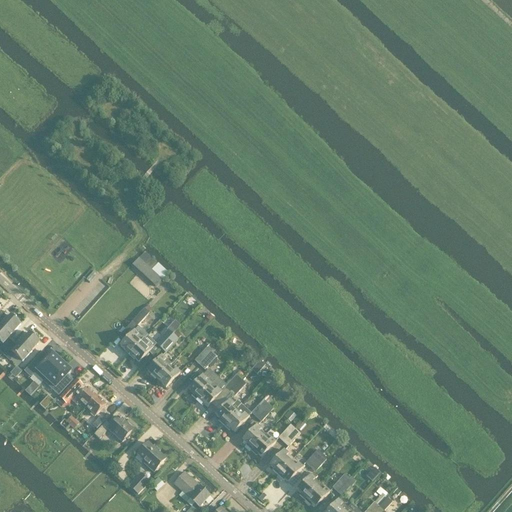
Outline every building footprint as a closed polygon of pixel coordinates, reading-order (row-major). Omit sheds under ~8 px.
[(139,259),(132,267),(155,287),(156,288),(163,280),(162,279),(153,271),(158,264),(145,252),(139,259)] [(144,310),(132,323),(137,327),(137,328),(149,314),(144,310)] [(11,316),(0,327),(0,352),(1,353),(2,354),(12,344),(14,341),(10,337),(21,325),(11,316)] [(120,347),(129,355),(147,336),(137,328),(120,347)] [(155,344),(160,349),(172,335),(168,331),(155,344)] [(12,344),(2,354),(10,362),(15,356),(22,362),(40,343),(30,334),(19,346),(14,341),(12,344)] [(172,335),(160,349),(165,353),(166,354),(178,341),(178,340),(177,340),(173,336),(172,335)] [(147,336),(129,355),(138,364),(148,353),(153,357),(160,349),(155,344),(147,336)] [(194,362),(199,366),(211,353),(206,349),(194,362)] [(211,353),(199,366),(204,370),(216,357),(211,353)] [(43,354),(25,373),(31,378),(34,374),(44,383),(61,363),(52,354),(48,359),(43,354)] [(147,371),(156,380),(171,364),(166,359),(165,360),(161,356),(147,371)] [(61,363),(44,383),(58,396),(72,381),(67,376),(71,372),(61,363)] [(171,364),(156,380),(165,388),(179,373),(175,369),(174,370),(170,366),(171,365),(171,364)] [(191,396),(196,400),(217,378),(209,370),(203,377),(202,376),(188,392),(191,395),(191,396)] [(217,378),(196,400),(202,406),(203,404),(207,408),(221,393),(224,389),(229,393),(241,380),(236,376),(227,386),(217,378)] [(241,380),(229,393),(233,397),(245,384),(241,380)] [(65,395),(61,399),(66,404),(75,394),(83,385),(78,381),(70,390),(65,395)] [(81,402),(86,407),(96,395),(88,388),(76,400),(79,403),(81,402)] [(96,395),(86,407),(92,413),(91,414),(94,417),(106,405),(96,395)] [(229,400),(215,416),(219,420),(218,421),(223,426),(238,410),(239,411),(243,406),(237,401),(236,402),(232,399),(230,401),(229,400)] [(264,401),(251,414),(255,418),(268,404),(264,401)] [(268,404),(255,418),(260,422),(261,423),(273,410),(272,409),(268,404)] [(238,410),(223,426),(228,430),(229,429),(234,433),(248,418),(249,418),(252,415),(243,406),(239,411),(238,410)] [(79,424),(71,417),(66,423),(74,430),(79,424)] [(111,425),(107,421),(94,434),(99,439),(108,430),(122,443),(134,430),(119,417),(111,425)] [(278,438),(282,443),(294,429),(290,425),(278,438)] [(246,447),(251,451),(265,435),(260,430),(261,429),(257,426),(243,441),(247,445),(246,447)] [(294,429),(282,443),(287,447),(299,434),(294,429)] [(265,435),(251,451),(256,455),(257,454),(261,458),(275,443),(271,439),(266,434),(265,435)] [(142,463),(154,473),(166,459),(148,443),(137,455),(144,461),(142,463)] [(305,463),(309,468),(322,454),(317,450),(305,463)] [(272,471),(278,476),(293,459),(284,451),(270,466),(273,469),(272,471)] [(322,454),(309,468),(314,472),(326,459),(322,454)] [(293,459),(278,476),(283,481),(284,480),(288,483),(302,467),(293,459)] [(210,496),(185,473),(174,485),(182,493),(179,496),(186,502),(190,499),(199,508),(210,496)] [(311,475),(296,491),(300,494),(299,495),(305,501),(320,484),(316,480),(318,478),(313,473),(311,475)] [(140,474),(129,487),(138,495),(149,482),(140,474)] [(332,488),(337,492),(349,479),(344,475),(332,488)] [(151,486),(157,492),(164,485),(158,479),(151,486)] [(349,479),(337,492),(342,497),(354,484),(349,479)] [(320,484),(305,501),(310,506),(311,504),(315,507),(329,492),(320,484)] [(384,511),(387,509),(392,503),(387,499),(379,508),(374,503),(366,511),(384,511)] [(338,501),(327,511),(344,511),(347,509),(342,504),(338,501)]
